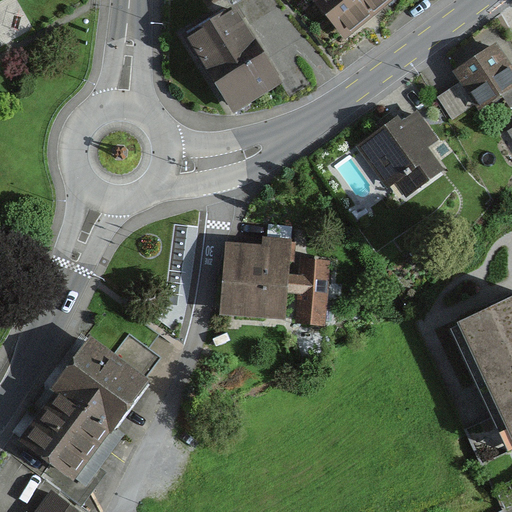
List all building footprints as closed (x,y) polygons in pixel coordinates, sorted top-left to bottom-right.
[(316,0),(345,33),(369,13),(358,0),(316,0)] [(358,0),(369,13),(384,0),(358,0)] [(226,11),(188,35),(234,109),(273,85),(226,11)] [(511,86),(511,77),(495,52),(458,75),(479,108),(511,86)] [(439,168),(425,149),(434,143),(417,120),(401,131),(397,125),(363,150),(388,184),(394,179),(405,193),(439,168)] [(298,260),(297,278),(283,277),(285,249),(229,245),(224,317),(280,321),(282,294),(296,295),(293,328),(323,330),(328,262),(298,260)] [(511,299),(446,331),(507,456),(511,453),(511,299)] [(93,349),(56,397),(107,437),(145,387),(139,382),(156,360),(130,340),(112,363),(93,349)] [(107,437),(56,397),(21,442),(73,482),(107,437)] [(74,511),(57,499),(46,511),(74,511)]
